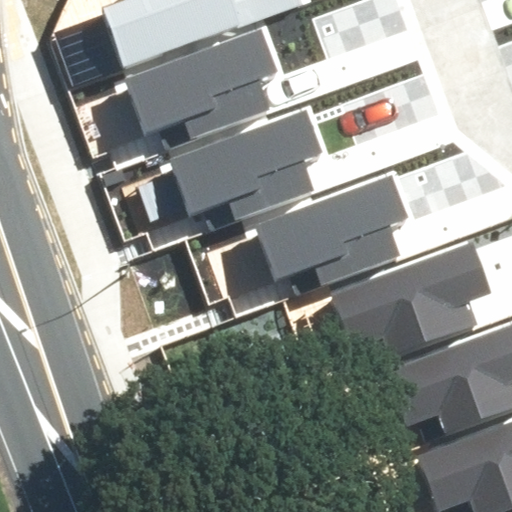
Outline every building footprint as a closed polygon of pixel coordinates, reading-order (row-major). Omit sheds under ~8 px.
[(299,0),(114,0),(117,9),(99,16),(118,67),(299,0)] [(125,79),(144,129),(161,123),(169,146),(271,109),(259,78),(278,72),(262,29),(125,79)] [(168,165),(187,215),(204,209),(212,231),(314,195),(302,164),(321,158),(305,116),(168,165)] [(255,223),(274,273),(291,267),(299,289),(400,252),(389,222),(407,215),(392,173),(255,223)] [(332,291),(350,342),(368,335),(376,358),(477,321),(466,290),(484,284),(469,242),(332,291)] [(511,323),(389,368),(407,419),(424,412),(433,435),(511,405),(511,323)] [(511,427),(421,460),(440,510),(457,504),(460,511),(503,511),(511,509),(511,427)]
